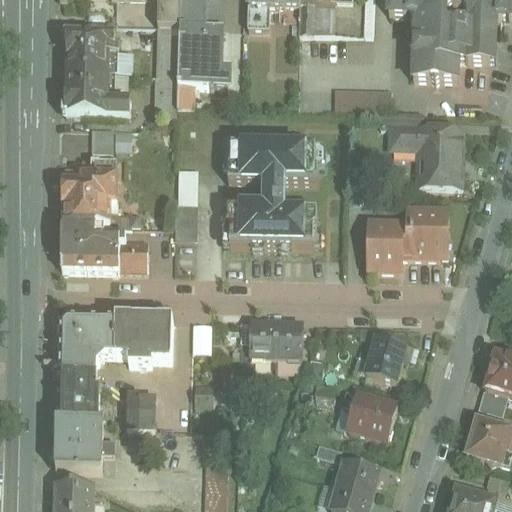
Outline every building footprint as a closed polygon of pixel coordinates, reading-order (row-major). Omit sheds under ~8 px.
[(208,0),(181,0),(181,34),(180,84),(179,118),(196,118),(197,94),(212,94),(212,95),(215,95),(215,94),(229,94),(229,71),(224,71),(224,34),(226,0),(215,0),(215,1),(208,1),(208,0)] [(250,0),(250,35),(270,35),(270,15),(301,16),(301,0),(250,0)] [(317,0),(301,0),(301,16),(301,43),(315,43),(317,11),(317,0)] [(354,0),(335,0),(335,6),(334,6),(339,8),(354,9),(354,0)] [(511,0),(391,0),(390,22),(407,23),(410,18),(417,23),(416,50),(415,50),(414,52),(416,52),(414,87),(433,87),(437,92),(441,88),(459,88),(460,66),(468,66),(467,68),(491,69),(492,53),(496,53),(497,26),(501,26),(508,21),(510,26),(511,26),(511,0)] [(181,34),(162,34),(161,83),(180,84),(181,34)] [(117,41),(71,38),(68,81),(109,82),(110,60),(119,60),(119,50),(116,50),(117,41)] [(109,82),(68,81),(67,122),(132,124),(132,106),(109,105),(109,82)] [(161,83),(158,83),(157,124),(179,125),(179,118),(180,84),(161,83)] [(393,96),(336,95),(336,117),(393,118),(393,96)] [(116,136),(93,135),(92,158),(115,159),(116,136)] [(464,137),(394,135),(394,156),(421,157),(420,191),(462,193),(464,137)] [(135,157),(134,137),(117,138),(118,158),(135,157)] [(317,155),(232,153),(232,174),(230,174),(229,191),(267,192),(266,217),(229,217),(228,233),(231,233),(231,254),(315,256),(316,235),(319,235),(319,219),(285,218),(286,192),(319,193),(320,176),(317,176),(317,155)] [(91,168),(91,177),(68,177),(68,189),(66,189),(65,213),(67,213),(66,233),(98,234),(116,234),(116,221),(110,221),(110,211),(116,211),(117,169),(91,168)] [(199,211),(176,211),(176,247),(198,248),(199,211)] [(409,232),(371,232),(370,262),(375,262),(375,280),(403,280),(404,267),(444,268),(444,242),(449,242),(450,220),(410,219),(409,232)] [(141,222),(130,222),(130,231),(141,232),(141,222)] [(128,243),(98,242),(98,234),(66,233),(65,233),(64,277),(121,279),(150,280),(150,251),(128,250),(128,243)] [(118,328),(82,327),(82,326),(70,325),(62,330),(62,342),(61,381),(96,382),(97,371),(99,371),(106,363),(118,363),(119,327),(118,327),(118,328)] [(161,329),(132,328),(132,327),(119,327),(118,363),(131,363),(131,371),(153,371),(153,367),(173,368),(175,328),(161,328),(161,329)] [(278,331),(253,331),(252,350),(252,365),(254,365),(277,366),(278,331)] [(305,332),(278,331),(277,366),(304,366),(305,332)] [(409,354),(377,345),(365,382),(396,392),(405,365),(412,368),(415,357),(409,355),(409,354)] [(252,350),(242,349),(241,376),(253,376),(254,365),(252,365),(252,350)] [(508,364),(497,361),(492,378),(486,382),(483,392),(487,397),(487,398),(509,404),(511,405),(511,358),(510,358),(508,364)] [(326,368),(313,366),(309,387),(319,389),(323,389),(326,368)] [(96,382),(61,381),(60,429),(104,430),(104,427),(101,427),(101,398),(97,398),(96,382)] [(323,389),(319,389),(317,400),(337,403),(339,392),(323,389)] [(211,392),(197,391),(197,416),(210,416),(211,392)] [(509,404),(487,398),(482,417),(511,425),(511,413),(507,412),(509,404)] [(141,402),(128,401),(127,435),(142,435),(141,402)] [(157,402),(141,402),(142,435),(156,436),(157,402)] [(395,416),(357,404),(357,405),(347,402),(343,414),(353,417),(346,439),(383,451),(395,416)] [(511,469),(511,437),(480,428),(475,445),(471,444),(467,457),(471,459),(470,463),(489,468),(493,473),(499,471),(510,474),(511,469)] [(104,430),(60,429),(59,476),(102,478),(104,430)] [(344,458),(321,451),(317,463),(340,470),(344,458)] [(381,480),(347,470),(340,494),(375,504),(381,480)] [(227,511),(229,472),(207,471),(205,511),(227,511)] [(511,489),(511,486),(491,481),(488,492),(510,498),(511,489)] [(95,511),(96,493),(58,493),(57,511),(95,511)] [(372,511),(375,504),(340,494),(334,511),(372,511)] [(486,502),(475,499),(473,500),(460,496),(459,498),(456,499),(453,510),(453,511),(497,511),(499,507),(487,503),(486,502)]
